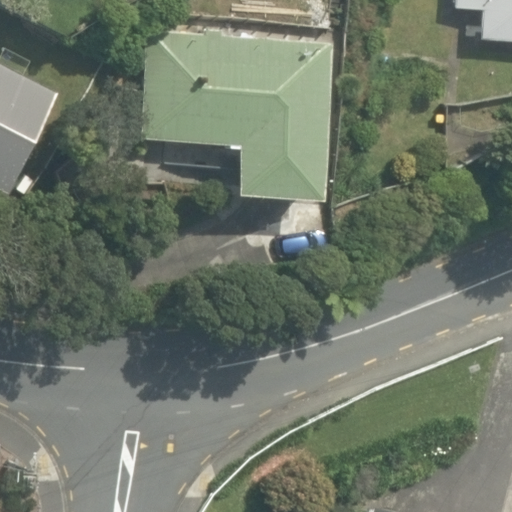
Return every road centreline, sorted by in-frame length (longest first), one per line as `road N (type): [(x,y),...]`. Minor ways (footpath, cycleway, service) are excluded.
road 1 (tertiary): [(511,271),(269,361),(130,367)]
road 2 (residential): [(120,511),(130,367)]
road 3 (tertiary): [(130,367),(0,349)]
